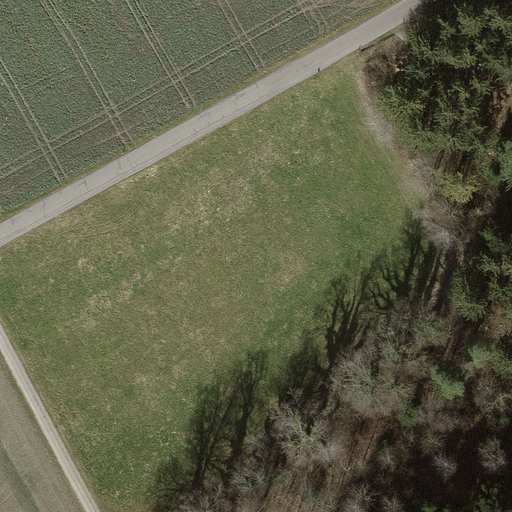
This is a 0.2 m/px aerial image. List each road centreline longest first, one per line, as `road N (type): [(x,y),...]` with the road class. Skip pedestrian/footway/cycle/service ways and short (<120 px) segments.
road 1 (tertiary): [(430,0),(0,233)]
road 2 (track): [(96,511),(0,333)]
